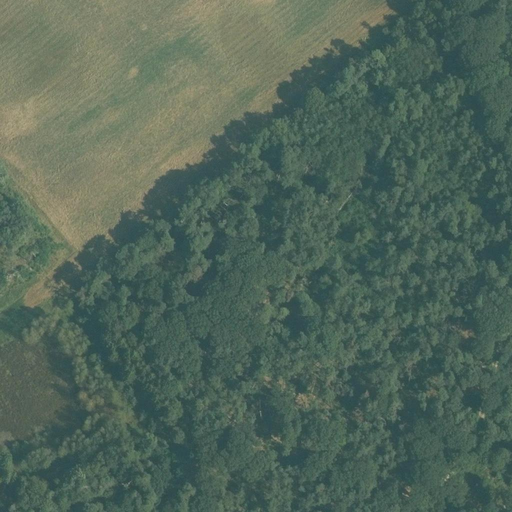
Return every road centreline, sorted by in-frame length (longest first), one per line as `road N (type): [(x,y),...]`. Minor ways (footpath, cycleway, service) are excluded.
road 1 (track): [(0,343),(425,3),(451,4)]
road 2 (track): [(413,511),(467,441),(511,314)]
road 3 (track): [(511,121),(449,0)]
